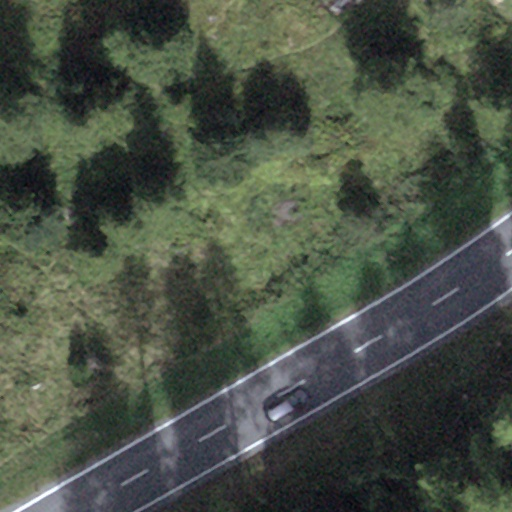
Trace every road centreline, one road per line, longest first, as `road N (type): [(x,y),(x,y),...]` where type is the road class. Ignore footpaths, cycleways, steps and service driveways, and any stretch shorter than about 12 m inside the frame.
road 1 (primary): [(511,250),(338,361),(73,511)]
road 2 (track): [(511,352),(387,511)]
